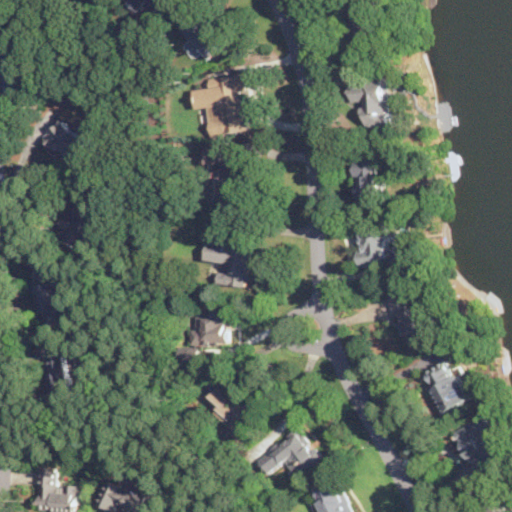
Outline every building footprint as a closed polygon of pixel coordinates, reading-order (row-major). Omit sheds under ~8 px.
[(128,0),(143,10),(148,2),(162,13),(171,0),(128,0)] [(353,0),(338,5),(352,45),(379,35),(366,0),(353,0)] [(229,42),(198,11),(183,26),(214,58),(229,42)] [(24,44),(1,44),(1,97),(24,97),(24,44)] [(212,107),(220,106),(224,131),(252,127),(244,74),(208,79),(212,107)] [(391,77),(351,79),(352,100),(365,100),(366,125),(392,124),(391,77)] [(45,134),(71,165),(93,148),(68,116),(45,134)] [(207,149),(207,163),(224,162),(223,148),(207,149)] [(247,158),(221,158),(221,205),(247,205),(247,158)] [(385,171),(379,171),(379,159),(357,159),(357,204),(385,204),(385,171)] [(105,201),(80,194),(74,216),(69,215),(62,239),(92,247),(105,201)] [(363,264),(400,260),(399,246),(392,247),(389,218),(359,221),(363,264)] [(259,244),(210,237),(207,259),(233,262),(232,271),(221,269),(220,282),(253,287),(259,244)] [(46,325),(67,321),(57,267),(36,271),(46,325)] [(389,292),(395,315),(402,314),(410,344),(436,336),(427,302),(418,305),(413,286),(389,292)] [(233,343),(232,306),(195,307),(196,344),(183,345),(184,362),(202,362),(201,344),(233,343)] [(74,392),(68,353),(50,356),(56,395),(74,392)] [(475,400),(453,357),(423,372),(445,416),(475,400)] [(239,400),(222,384),(206,401),(241,435),(263,411),(245,394),(239,400)] [(457,428),(473,465),(485,460),(488,468),(511,458),(511,455),(494,413),(457,428)] [(287,463),(299,479),(327,458),(302,424),(257,457),(270,475),(287,463)] [(83,511),(84,484),(61,484),(61,470),(42,469),(41,510),(83,511)] [(324,511),(355,511),(341,475),(314,486),(324,511)] [(107,480),(101,504),(133,511),(155,511),(160,493),(107,480)] [(511,511),(510,503),(482,508),(482,511),(511,511)]
